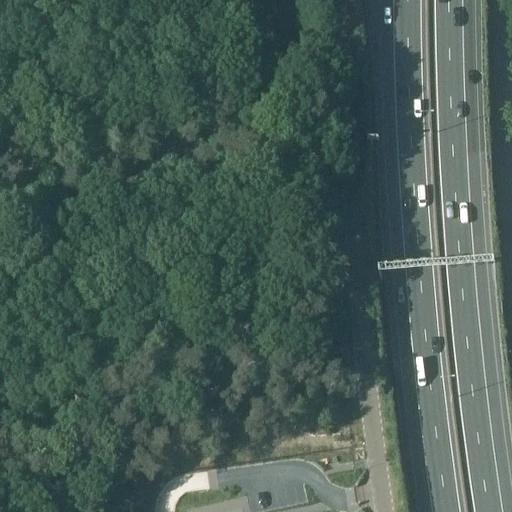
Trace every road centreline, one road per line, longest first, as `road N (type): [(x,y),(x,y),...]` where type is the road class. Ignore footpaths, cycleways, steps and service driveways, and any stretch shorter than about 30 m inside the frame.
road 1 (motorway): [(500,511),(469,236),(461,0)]
road 2 (motorway): [(402,0),(412,259),(441,511)]
road 3 (unclassified): [(375,511),(342,62)]
road 4 (unclassified): [(511,297),(499,194),(494,0)]
